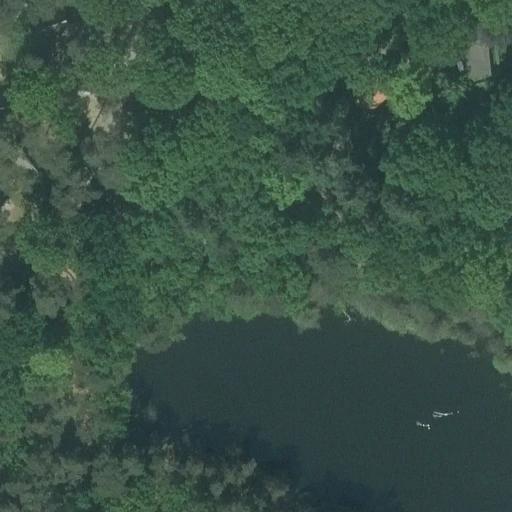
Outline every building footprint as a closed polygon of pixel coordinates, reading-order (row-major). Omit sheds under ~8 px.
[(222,0),(247,9),(249,0),(222,0)] [(429,37),(430,38),(404,45),(404,46),(407,45),(410,57),(410,58),(440,50),(444,65),(445,65),(459,64),(460,66),(461,66),(464,76),(489,73),(486,38),(488,37),(479,4),(481,4),(481,3),(479,3),(478,0),(456,0),(458,6),(457,6),(458,7),(462,32),(453,35),(452,32),(437,36),(437,35),(429,37)] [(44,38),(70,26),(67,18),(61,6),(35,17),(44,38)] [(178,34),(199,57),(216,42),(195,18),(178,34)] [(80,82),(100,88),(108,57),(97,54),(88,52),(80,82)] [(139,84),(158,94),(173,65),(163,59),(154,55),(139,84)] [(379,60),(346,90),(370,117),(386,102),(403,87),(379,60)] [(0,116),(25,111),(20,89),(0,93),(0,116)] [(14,160),(24,175),(43,163),(26,136),(7,148),(14,160)]
